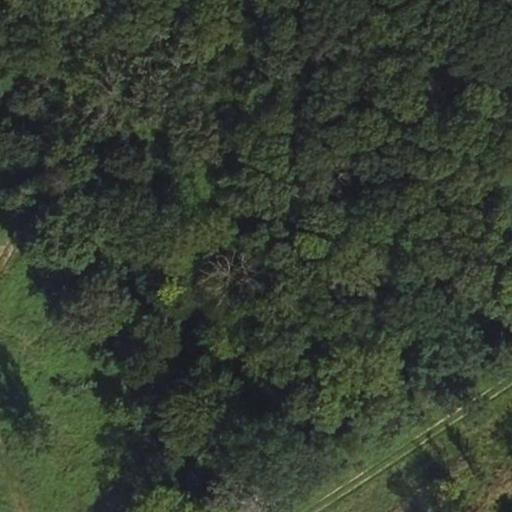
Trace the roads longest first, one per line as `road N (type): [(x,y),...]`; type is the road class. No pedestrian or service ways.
road 1 (track): [(0,265),(117,56),(138,0)]
road 2 (track): [(302,511),(511,376)]
